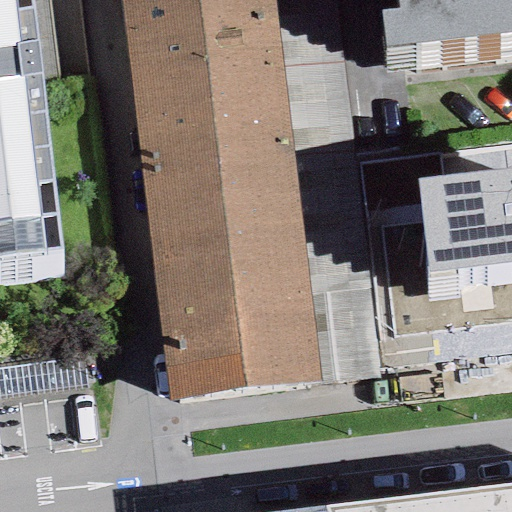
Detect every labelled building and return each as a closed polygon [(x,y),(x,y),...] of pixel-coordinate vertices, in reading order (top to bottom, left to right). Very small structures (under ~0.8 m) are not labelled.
[(29,0),(0,0),(0,286),(63,279),(29,0)] [(332,0),(119,0),(169,398),(378,379),(332,0)] [(511,0),(396,0),(397,7),(381,9),(385,44),(511,29),(511,0)] [(511,168),(416,179),(425,267),(511,259),(511,168)] [(511,511),(511,501),(423,511),(511,511)]
